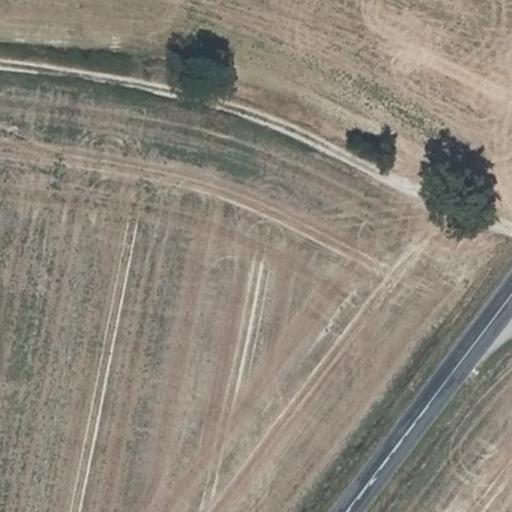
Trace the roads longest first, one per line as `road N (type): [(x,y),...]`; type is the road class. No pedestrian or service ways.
road 1 (track): [(511,242),(236,118),(0,69)]
road 2 (secondary): [(511,302),(352,511)]
